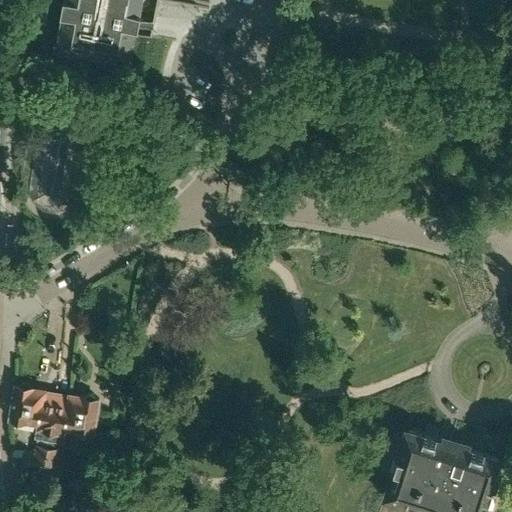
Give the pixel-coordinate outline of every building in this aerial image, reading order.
[(56,50),(130,64),(137,28),(139,28),(139,26),(137,26),(139,14),(141,15),(142,13),(140,12),(141,0),(63,0),(65,1),(63,13),(61,12),(61,14),(63,15),(56,50)] [(72,117),(66,115),(59,115),(52,117),(46,121),(42,126),(40,133),(30,185),(30,192),(32,199),(37,205),(43,210),(50,212),(57,212),(64,209),(70,205),(74,199),(76,193),(85,141),(85,134),(82,127),(78,121),(72,117)] [(35,435),(49,437),(56,391),(30,386),(27,382),(23,381),(19,384),(16,384),(10,417),(38,422),(35,435)] [(93,431),(99,398),(97,398),(93,393),(88,392),(83,395),(56,391),(49,437),(62,439),(64,426),(93,431)] [(389,492),(450,511),(482,511),(500,459),(468,448),(469,446),(450,440),(449,442),(409,429),(389,492)] [(38,470),(43,471),(47,447),(35,445),(33,460),(40,461),(38,470)] [(59,449),(47,447),(43,471),(48,471),(50,463),(56,464),(59,449)] [(83,485),(80,497),(94,500),(97,489),(83,485)] [(96,511),(98,504),(79,501),(76,511),(96,511)]
